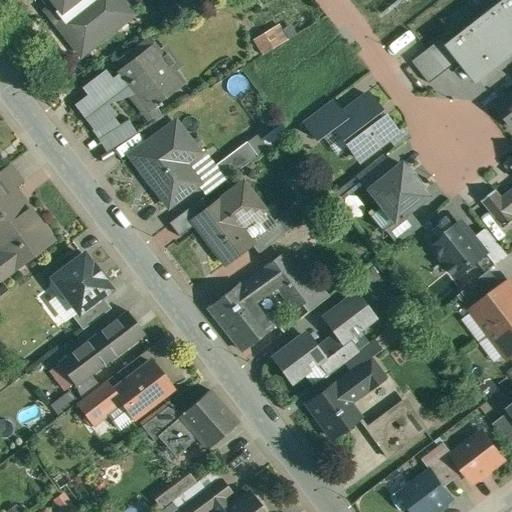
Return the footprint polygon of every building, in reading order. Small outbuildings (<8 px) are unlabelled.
[(76,0),(62,11),(53,0),(46,0),(52,8),(51,15),(82,55),(133,14),(122,0),(76,0)] [(53,0),(62,11),(76,0),(53,0)] [(502,0),(497,0),(484,10),(511,47),(511,0),(505,0),(504,1),(502,0)] [(477,84),(511,55),(511,47),(484,10),(455,31),(459,37),(449,45),(444,38),(413,62),(430,83),(459,61),(477,84)] [(262,54),(289,41),(280,25),(254,38),(262,54)] [(107,72),(86,88),(92,95),(79,105),(96,128),(98,127),(113,115),(116,113),(108,103),(133,84),(137,84),(154,106),(149,109),(150,111),(157,106),(182,86),(151,46),(119,70),(121,73),(112,80),(107,72)] [(344,113),(331,122),(343,137),(345,135),(351,143),(349,145),(360,159),(396,132),(385,117),(383,119),(377,111),(379,109),(368,94),(344,113)] [(511,95),(499,106),(511,122),(511,95)] [(334,99),(316,113),(326,126),(331,122),(344,113),(334,99)] [(163,116),(157,106),(150,111),(157,119),(163,116)] [(316,113),(315,112),(303,121),(317,139),(329,130),(326,126),(316,113)] [(120,125),(113,115),(98,127),(112,148),(157,120),(157,119),(137,132),(129,120),(120,125)] [(176,122),(131,155),(143,171),(145,170),(153,181),(151,182),(169,206),(200,183),(182,160),(196,149),(176,122)] [(247,141),(215,165),(218,169),(200,183),(208,194),(258,156),(247,141)] [(383,157),(358,176),(362,181),(370,191),(372,189),(371,188),(394,170),(383,157)] [(394,170),(371,188),(372,189),(381,201),(379,202),(394,221),(395,222),(408,211),(428,196),(402,163),(394,170)] [(22,183),(9,165),(0,171),(0,278),(1,280),(41,250),(35,242),(48,232),(15,188),(22,183)] [(358,176),(334,195),(337,199),(362,181),(358,176)] [(244,181),(193,220),(205,236),(207,234),(215,244),(214,245),(227,262),(225,263),(226,264),(252,244),(253,244),(252,243),(240,228),(265,209),(244,181)] [(511,209),(505,201),(496,190),(483,200),(506,228),(511,223),(511,209)] [(296,225),(286,211),(275,221),(277,224),(284,234),(296,225)] [(408,211),(395,222),(394,221),(386,228),(398,243),(419,225),(408,211)] [(185,213),(172,222),(182,235),(195,226),(185,213)] [(457,227),(455,228),(447,219),(434,230),(441,239),(433,246),(458,276),(488,253),(475,237),(468,228),(467,228),(465,225),(460,225),(457,227)] [(277,224),(252,243),(253,244),(252,244),(259,253),(284,234),(277,224)] [(509,255),(488,228),(475,237),(488,253),(489,251),(498,263),(509,255)] [(284,253),(263,268),(263,269),(277,287),(295,310),(316,294),(284,253)] [(84,255),(51,280),(51,286),(60,298),(66,299),(69,297),(79,311),(80,312),(103,295),(110,289),(84,255)] [(239,284),(209,307),(243,350),(277,324),(284,333),(285,332),(278,322),(276,323),(266,310),(263,313),(255,303),(277,287),(263,269),(240,286),(239,284)] [(491,269),(462,292),(475,308),(503,286),(491,269)] [(475,308),(473,309),(491,333),(511,317),(511,282),(511,280),(475,308)] [(356,293),(324,317),(336,333),(342,342),(347,338),(375,317),(356,293)] [(103,295),(80,312),(79,311),(73,316),(84,330),(112,308),(103,295)] [(128,311),(93,337),(111,360),(146,334),(128,311)] [(511,317),(491,333),(492,334),(507,354),(510,358),(511,357),(511,356),(511,317)] [(306,333),(274,358),(292,382),(319,361),(324,358),(317,348),(306,333)] [(347,338),(342,342),(336,333),(327,341),(343,363),(346,362),(358,352),(347,338)] [(507,354),(492,334),(481,342),(496,362),(507,354)] [(93,337),(59,363),(76,386),(111,360),(93,337)] [(358,352),(346,362),(353,371),(336,384),(335,383),(308,404),(333,438),(360,418),(360,417),(350,403),(385,377),(368,354),(378,346),(374,340),(358,352)] [(343,363),(327,341),(317,348),(324,358),(319,361),(329,374),(343,363)] [(152,361),(119,386),(128,398),(127,408),(134,417),(173,388),(152,361)] [(106,381),(78,403),(95,425),(116,409),(128,398),(119,386),(114,391),(106,381)] [(237,421),(210,390),(182,414),(158,435),(159,436),(176,456),(195,439),(192,435),(196,432),(208,446),(237,421)] [(174,403),(143,427),(154,440),(159,436),(158,435),(182,414),(174,403)] [(401,407),(370,430),(360,417),(360,418),(389,458),(428,429),(417,415),(411,420),(401,407)] [(511,418),(508,413),(494,424),(511,447),(511,418)] [(483,431),(454,454),(466,471),(475,482),(505,460),(483,431)] [(445,442),(434,450),(439,458),(450,450),(445,442)] [(434,450),(423,458),(429,466),(439,458),(434,450)] [(454,454),(450,450),(439,458),(455,479),(466,471),(454,454)] [(455,479),(439,458),(429,466),(432,470),(444,487),(455,479)] [(216,469),(172,501),(180,511),(190,504),(223,479),(216,469)] [(432,470),(402,493),(416,511),(435,511),(453,499),(444,487),(432,470)] [(223,479),(190,504),(196,511),(208,511),(213,509),(228,497),(233,494),(223,479)] [(264,511),(251,493),(233,505),(228,497),(213,509),(215,511),(264,511)]
